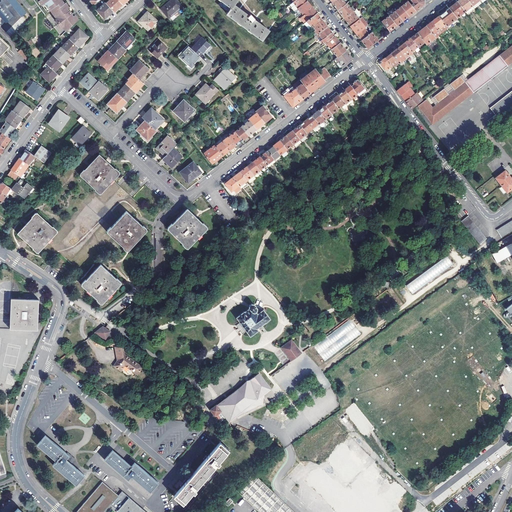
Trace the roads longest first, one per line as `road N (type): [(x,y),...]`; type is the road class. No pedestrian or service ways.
road 1 (residential): [(181,198),(365,58)]
road 2 (residential): [(511,203),(486,215),(365,58)]
road 3 (unclassified): [(181,198),(159,223),(155,276),(98,314)]
road 4 (tertiary): [(17,431),(61,297)]
road 5 (residential): [(110,135),(163,81),(190,82),(211,62)]
